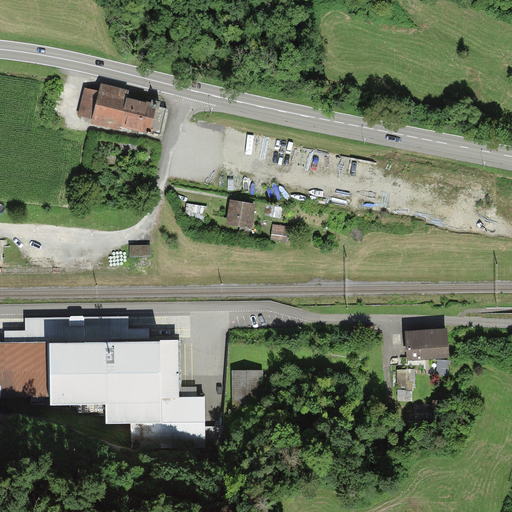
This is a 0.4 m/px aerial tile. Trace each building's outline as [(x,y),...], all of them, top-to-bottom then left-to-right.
[(127,90),(102,84),(100,92),(94,119),(93,123),(120,130),(121,126),(161,135),(167,110),(163,109),(164,104),(126,95),(127,90)] [(79,115),(94,119),(100,92),(86,88),(79,115)] [(243,203),(232,201),(228,224),(253,229),(257,206),(243,203)] [(290,227),(273,225),(271,239),(288,241),(290,227)] [(148,244),(129,245),(130,256),(148,255),(148,244)] [(6,345),(0,344),(0,390),(0,391),(1,400),(51,400),(51,410),(104,410),(104,431),(132,430),(132,449),(205,449),(205,400),(196,400),(196,388),(179,389),(178,343),(150,343),(150,330),(128,330),(127,319),(26,320),(26,332),(6,333),(6,345)] [(446,326),(403,327),(403,359),(447,359),(446,326)] [(399,400),(416,400),(414,370),(398,371),(399,400)] [(264,400),(263,371),(232,372),(233,401),(264,400)]
